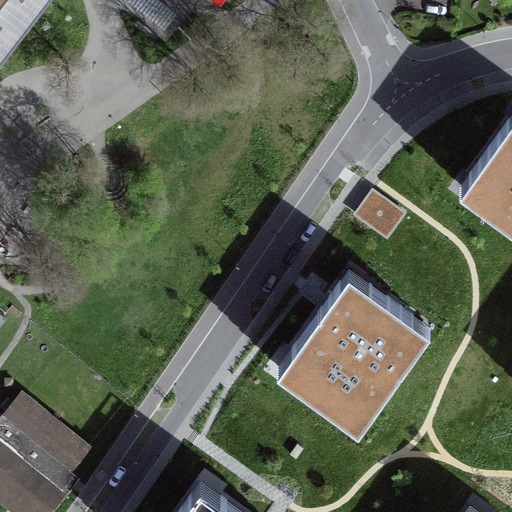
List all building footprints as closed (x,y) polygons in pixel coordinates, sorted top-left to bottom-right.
[(0,0),(0,52),(40,0),(0,0)] [(148,0),(174,17),(181,6),(171,0),(148,0)] [(511,104),(453,187),(511,229),(511,104)] [(404,213),(371,188),(353,215),(388,238),(404,213)] [(435,327),(345,263),(319,300),(269,370),(359,434),(435,327)] [(89,443),(22,388),(0,415),(0,497),(18,511),(46,511),(69,484),(61,478),(89,443)] [(497,511),(455,482),(434,511),(497,511)] [(236,511),(198,485),(178,511),(236,511)]
